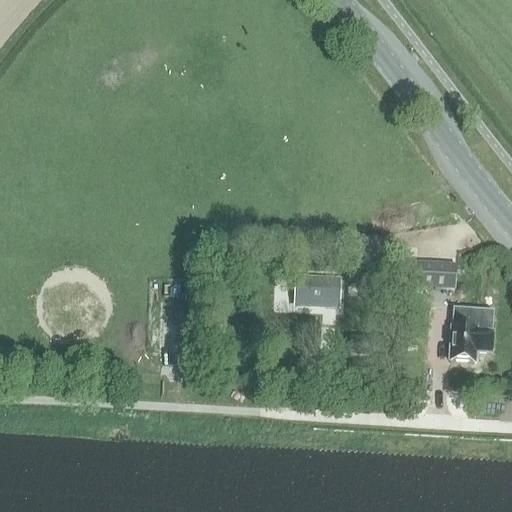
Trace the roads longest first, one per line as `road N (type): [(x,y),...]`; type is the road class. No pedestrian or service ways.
road 1 (unclassified): [(511,426),(147,407)]
road 2 (secondary): [(511,223),(338,0)]
